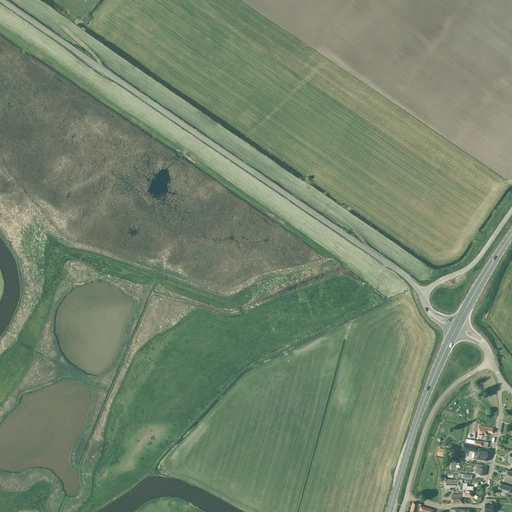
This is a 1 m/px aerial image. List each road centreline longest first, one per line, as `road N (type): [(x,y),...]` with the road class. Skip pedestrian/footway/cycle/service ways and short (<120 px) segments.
road 1 (tertiary): [(420,295),(391,265),(0,0)]
road 2 (unclassified): [(405,497),(437,402),(491,361)]
road 3 (unclassified): [(482,506),(500,379)]
road 4 (unclassified): [(420,295),(474,262),(511,210)]
